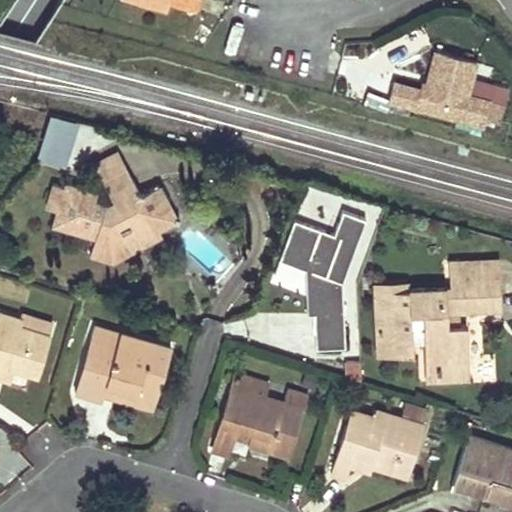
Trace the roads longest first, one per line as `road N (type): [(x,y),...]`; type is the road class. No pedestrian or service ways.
road 1 (residential): [(162,487),(211,329)]
road 2 (residential): [(47,487),(77,467),(162,487)]
